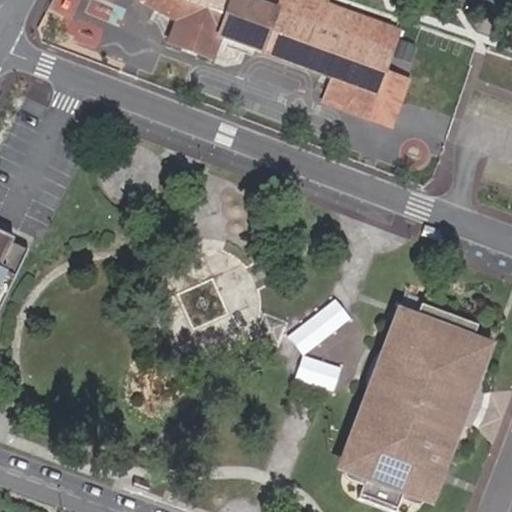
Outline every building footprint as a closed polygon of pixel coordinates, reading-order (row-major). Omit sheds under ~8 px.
[(167,0),(137,0),(160,12),(167,0)] [(167,0),(160,12),(179,20),(173,42),(209,56),(216,37),(330,78),(375,94),(399,31),(326,7),(327,0),(167,0)] [(375,94),(330,78),(321,100),(367,117),(375,94)] [(0,293),(21,253),(4,245),(6,242),(0,238),(0,293)] [(472,329),(470,328),(413,308),(409,321),(394,316),(381,352),(390,355),(384,362),(381,368),(379,372),(378,376),(377,382),(376,390),(377,396),(368,392),(362,412),(365,414),(342,469),(341,475),(342,480),(344,483),(360,490),(354,504),(375,511),(395,511),(399,504),(409,508),(415,508),(419,507),(424,501),(432,480),(446,440),(448,441),(454,424),(446,420),(447,419),(450,413),(455,406),(457,401),(459,395),(460,389),(460,386),(460,382),(469,384),(481,347),(467,343),(472,329)] [(390,355),(381,352),(376,356),(372,362),(369,367),(368,372),(367,377),(367,385),(376,390),(377,382),(378,376),(379,372),(381,368),(384,362),(390,355)] [(469,391),(469,384),(460,382),(460,386),(460,389),(459,395),(457,401),(455,406),(450,413),(447,419),(446,420),(454,424),(460,415),(464,410),(467,403),(468,399),(469,391)] [(298,384),(279,431),(301,440),(320,393),(298,384)] [(377,396),(376,390),(367,385),(368,392),(377,396)]
